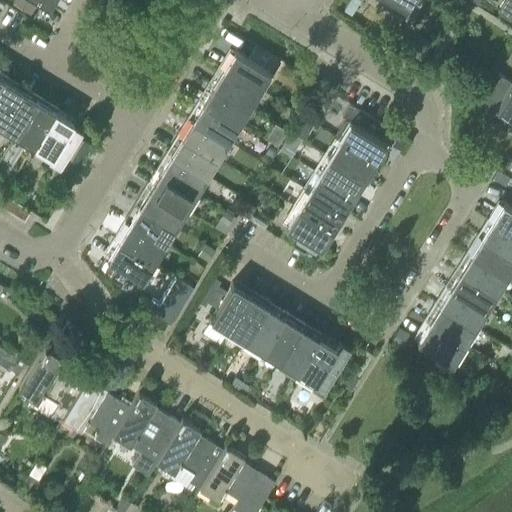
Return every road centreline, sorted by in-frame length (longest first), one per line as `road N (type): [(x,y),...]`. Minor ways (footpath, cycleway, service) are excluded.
road 1 (residential): [(345,476),(168,368),(47,270)]
road 2 (residential): [(320,298),(382,335),(470,188),(412,151)]
road 3 (residential): [(299,13),(406,85),(424,111),(412,151)]
road 4 (residential): [(47,270),(139,118)]
road 5 (residential): [(412,151),(320,298)]
road 6 (residential): [(213,0),(139,118)]
